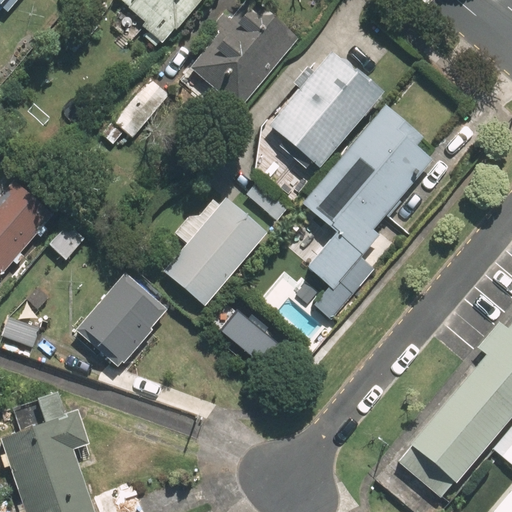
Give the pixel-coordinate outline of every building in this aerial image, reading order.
[(0,0),(0,9),(6,14),(17,0),(0,0)] [(114,0),(163,43),(202,0),(114,0)] [(239,111),(298,38),(250,0),(244,0),(188,70),(239,111)] [(380,96),(329,54),(267,128),(318,170),(380,96)] [(168,96),(150,80),(112,123),(130,139),(168,96)] [(333,234),(305,267),(333,291),(379,236),(373,231),(432,161),(416,147),(423,139),(384,107),(300,207),(333,234)] [(287,208),(256,182),(245,195),(276,222),(287,208)] [(0,276),(52,217),(12,183),(0,197),(0,276)] [(266,234),(225,200),(164,273),(204,307),(266,234)] [(65,261),(84,239),(68,225),(48,247),(65,261)] [(169,318),(126,277),(76,329),(119,370),(169,318)] [(40,329),(9,318),(2,339),(32,350),(40,329)] [(440,500),(511,415),(511,324),(395,462),(440,500)] [(64,415),(56,394),(34,402),(43,425),(0,440),(0,446),(23,511),(91,511),(69,451),(87,444),(74,411),(64,415)] [(511,464),(511,430),(495,451),(511,464)] [(144,511),(131,480),(93,497),(99,511),(144,511)] [(511,511),(511,488),(491,511),(511,511)]
